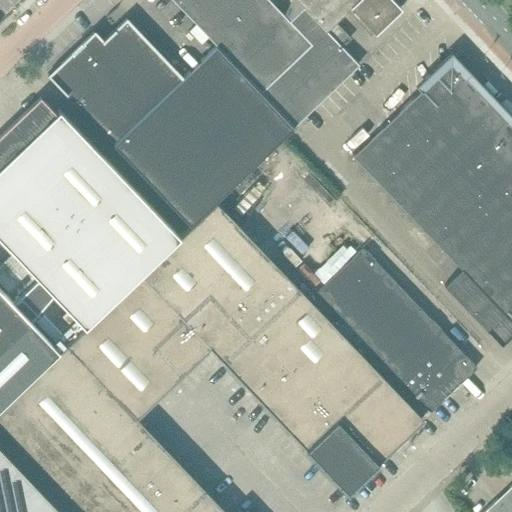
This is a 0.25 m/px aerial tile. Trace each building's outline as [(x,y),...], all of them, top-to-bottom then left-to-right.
[(269,0),(173,0),(196,24),(208,37),(260,91),(311,44),(284,15),(269,0)] [(311,44),(260,91),(293,125),(324,96),(358,63),(341,45),(326,29),(298,0),(290,0),(284,15),(311,44)] [(298,0),(326,29),(335,21),(350,7),(357,0),(298,0)] [(401,7),(394,0),(357,0),(350,7),(375,32),(401,7)] [(191,224),(216,200),(293,127),(216,46),(184,76),(126,16),(113,28),(117,32),(107,43),(94,29),(47,74),(191,224)] [(350,37),(335,21),(326,29),(341,45),(350,37)] [(511,166),(511,124),(450,60),(352,153),(435,240),(511,166)] [(0,132),(0,141),(132,280),(180,234),(59,109),(56,112),(39,95),(0,132)] [(0,141),(0,237),(39,278),(13,302),(31,320),(54,293),(84,326),(103,307),(132,280),(0,141)] [(511,166),(435,240),(461,268),(444,285),(500,344),(511,332),(511,166)] [(208,346),(222,361),(299,287),(216,200),(191,224),(180,234),(132,280),(103,307),(172,380),(208,346)] [(430,411),(476,367),(362,247),(316,291),(430,411)] [(222,361),(346,490),(423,418),(421,415),(299,287),(222,361)] [(0,404),(59,350),(0,288),(0,404)] [(135,415),(172,380),(103,307),(84,326),(59,350),(0,404),(0,423),(74,501),(149,429),(135,415)] [(84,511),(227,511),(149,429),(74,501),(84,511)] [(66,511),(0,442),(0,511),(66,511)] [(511,484),(483,511),(511,511),(511,453),(506,460),(511,466),(511,484)]
